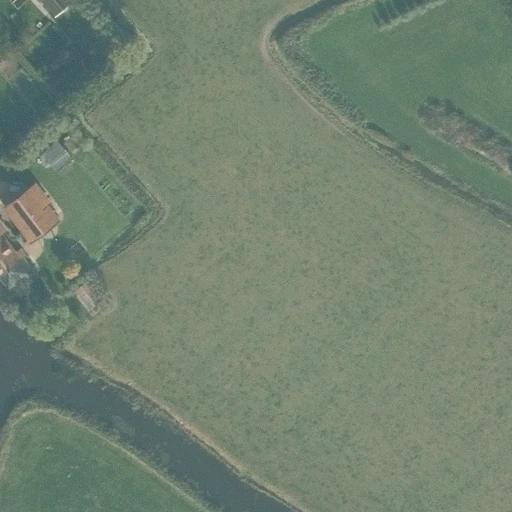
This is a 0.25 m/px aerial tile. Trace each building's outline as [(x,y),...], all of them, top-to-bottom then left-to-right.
[(44,0),(57,14),(72,0),(44,0)] [(29,38),(42,54),(63,37),(50,21),(29,38)] [(45,150),(40,154),(56,172),(71,158),(56,140),(45,150)] [(79,200),(96,188),(83,170),(66,182),(79,200)] [(41,208),(27,190),(5,207),(30,240),(55,220),(44,206),(41,208)] [(0,278),(9,290),(30,275),(19,262),(25,257),(18,249),(13,253),(1,236),(7,231),(0,222),(0,278)] [(88,310),(101,299),(86,279),(72,290),(88,310)]
